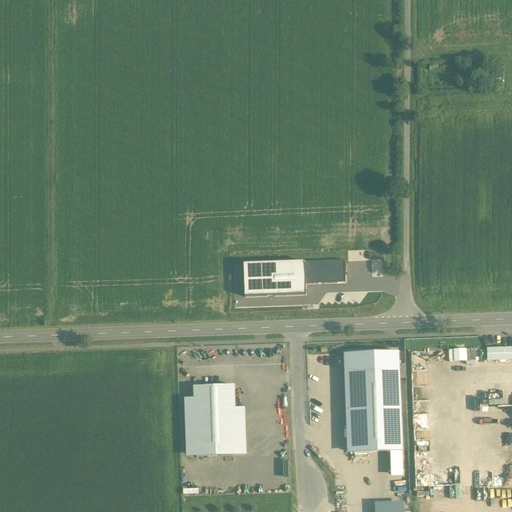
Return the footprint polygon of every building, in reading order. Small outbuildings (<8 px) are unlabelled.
[(244,265),(245,298),(306,295),(305,285),(345,283),(344,262),(244,265)] [(511,348),(487,349),(488,361),(511,360),(511,348)] [(474,350),(465,350),(466,366),(475,365),(474,350)] [(344,355),(348,455),(402,453),(398,353),(344,355)] [(184,400),(186,458),(246,456),(245,409),(235,409),(234,387),(194,388),(194,399),(184,400)]
